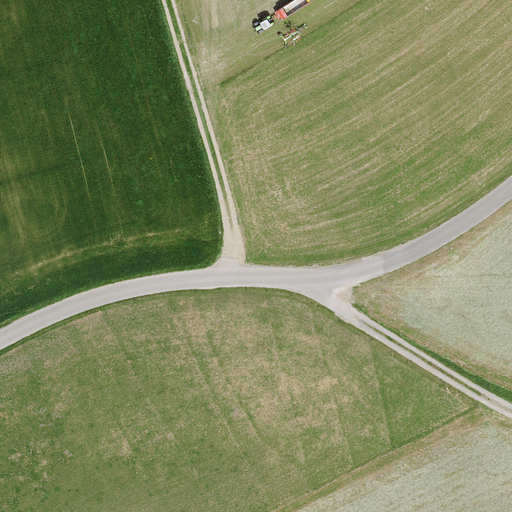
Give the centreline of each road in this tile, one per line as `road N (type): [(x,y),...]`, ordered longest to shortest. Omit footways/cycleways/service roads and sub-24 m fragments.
road 1 (unclassified): [(0,339),(62,308),(143,285),(370,269),(454,229),(511,188)]
road 2 (track): [(231,278),(221,178),(164,0)]
road 3 (track): [(295,276),(511,411)]
